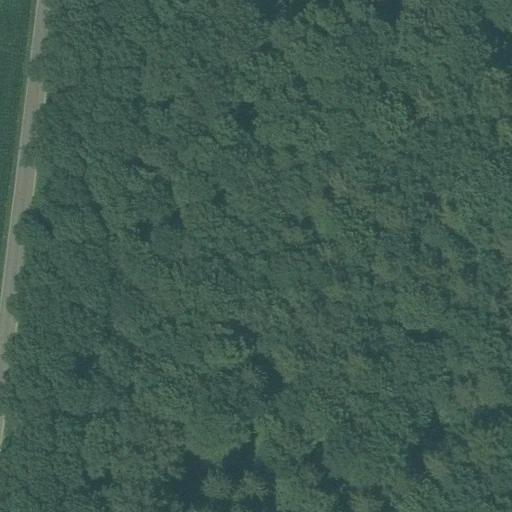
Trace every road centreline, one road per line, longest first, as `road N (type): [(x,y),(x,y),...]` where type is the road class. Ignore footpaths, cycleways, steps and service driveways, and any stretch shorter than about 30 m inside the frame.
road 1 (tertiary): [(0,386),(47,0)]
road 2 (track): [(340,511),(511,420)]
